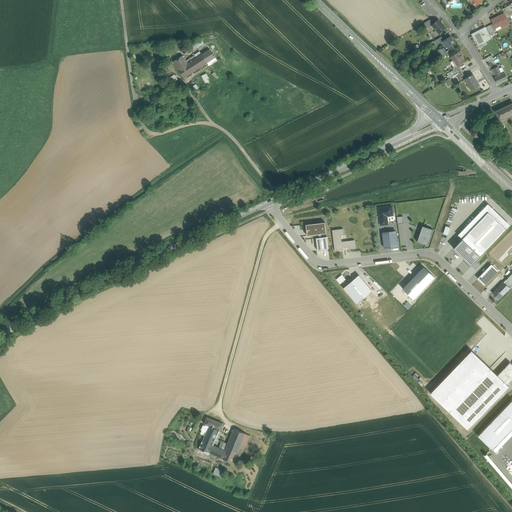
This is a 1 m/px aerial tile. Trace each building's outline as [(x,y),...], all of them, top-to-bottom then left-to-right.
[(511,4),(502,9),(504,13),(507,17),(511,14),(511,5),(511,4)] [(504,13),(491,20),(493,24),(495,28),(503,24),(504,27),(510,24),(507,17),(504,13)] [(429,20),(423,24),(427,30),(430,27),(432,25),(434,24),(430,20),(429,20)] [(434,24),(432,25),(430,27),(437,35),(439,34),(445,28),(438,20),(434,24)] [(485,27),(472,34),(475,40),(476,40),(478,45),(485,41),(484,40),(490,37),(485,27)] [(450,36),(442,41),(443,41),(446,47),(447,46),(449,50),(450,49),(456,46),(450,36)] [(186,46),(181,49),(183,52),(185,51),(186,54),(204,43),(202,40),(187,49),(186,46)] [(194,55),(186,60),(188,63),(178,69),(183,78),(215,58),(209,49),(196,58),(194,55)] [(459,51),(451,57),(453,60),(454,60),(457,66),(465,61),(459,51)] [(183,55),(173,61),(178,69),(188,63),(186,60),(183,55)] [(498,67),(491,70),(494,75),(496,74),(497,76),(501,74),(498,67)] [(205,73),(201,75),(206,84),(210,82),(205,73)] [(497,76),(495,77),(498,84),(507,79),(504,73),(497,76)] [(473,74),(466,78),(469,84),(468,85),(471,90),(480,85),(473,74)] [(508,116),(504,108),(495,112),(499,120),(508,116)] [(458,235),(462,239),(492,208),(488,203),(458,235)] [(391,206),(379,208),(380,219),(387,218),(387,216),(393,215),(391,206)] [(510,225),(492,208),(462,239),(453,248),(471,266),(510,225)] [(325,222),(306,224),(307,236),(319,234),(319,238),(321,237),(321,234),(326,233),(325,222)] [(421,231),(417,242),(428,245),(433,229),(422,226),(422,228),(421,231)] [(332,230),(335,251),(338,250),(337,249),(349,247),(350,249),(355,248),(354,240),(342,242),(341,235),(344,235),(343,229),(332,230)] [(383,233),(384,248),(398,246),(396,231),(383,233)] [(319,238),(316,238),(318,250),(328,249),(327,237),(321,237),(319,238)] [(478,278),(485,285),(498,271),(491,264),(478,278)] [(423,266),(402,288),(414,299),(435,277),(423,266)] [(340,284),(346,279),(342,275),(338,278),(337,277),(335,278),(340,284)] [(357,304),(372,291),(359,275),(343,288),(357,304)] [(511,285),(506,280),(503,283),(509,288),(511,285)] [(493,293),(499,299),(509,288),(503,283),(503,282),(493,293)] [(430,393),(468,429),(509,386),(507,385),(497,375),(471,351),(430,393)] [(511,364),(510,362),(497,375),(507,385),(511,379),(511,364)] [(511,399),(478,435),(492,449),(511,428),(511,399)] [(223,424),(207,417),(204,424),(206,424),(210,426),(218,430),(220,431),(223,424)] [(205,426),(203,425),(201,430),(202,430),(200,433),(206,436),(209,428),(205,426)] [(218,430),(210,426),(209,428),(206,436),(200,449),(208,453),(208,452),(212,445),(218,430)] [(227,444),(224,450),(221,458),(233,463),(242,444),(246,434),(234,429),(227,444)] [(246,434),(242,444),(246,446),(248,448),(253,437),(246,434)] [(246,446),(242,444),(233,463),(237,465),(246,446)] [(221,449),(212,445),(208,452),(221,458),(224,450),(221,449)] [(225,472),(215,467),(213,473),(223,477),(225,472)]
